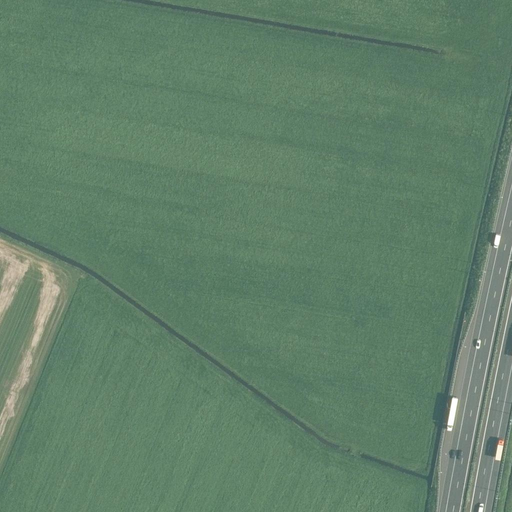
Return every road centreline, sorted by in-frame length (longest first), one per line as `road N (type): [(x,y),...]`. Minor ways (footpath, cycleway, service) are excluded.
road 1 (motorway): [(511,194),(447,511)]
road 2 (motorway): [(481,511),(511,347)]
